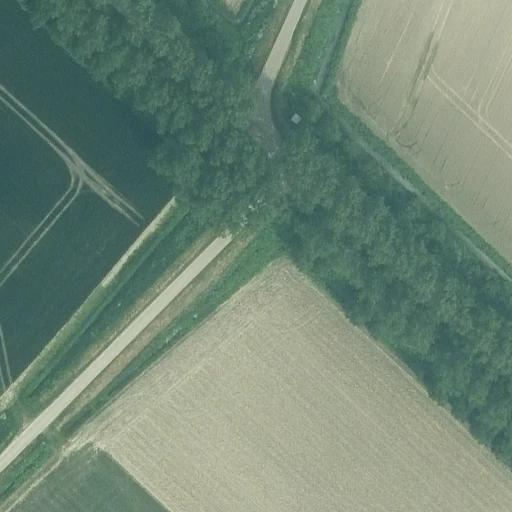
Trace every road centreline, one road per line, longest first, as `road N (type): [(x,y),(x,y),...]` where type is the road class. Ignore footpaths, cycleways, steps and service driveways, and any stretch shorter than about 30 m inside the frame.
road 1 (unclassified): [(0,464),(294,164)]
road 2 (unclassified): [(511,368),(294,164)]
road 3 (unclassified): [(243,117),(123,0)]
road 4 (unclassified): [(298,0),(243,117)]
